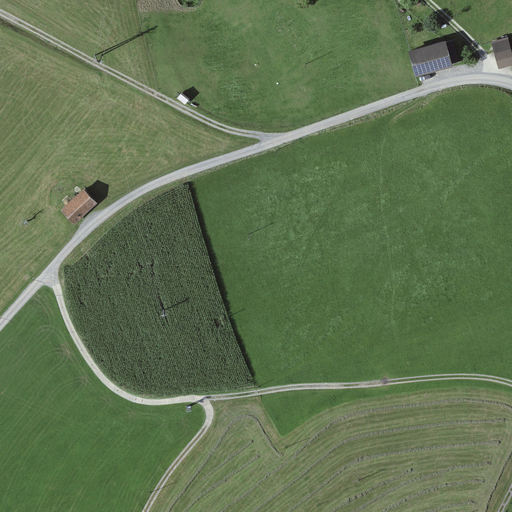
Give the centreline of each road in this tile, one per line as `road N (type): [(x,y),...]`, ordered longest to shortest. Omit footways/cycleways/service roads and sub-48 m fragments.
road 1 (unclassified): [(0,326),(97,221),(153,185),(456,82),(511,83)]
road 2 (track): [(201,400),(468,377),(511,385)]
road 3 (track): [(0,11),(220,128),(281,140)]
road 4 (track): [(50,269),(87,360),(109,384),(131,400),(201,400)]
road 5 (track): [(201,400),(210,411),(207,425),(145,511)]
